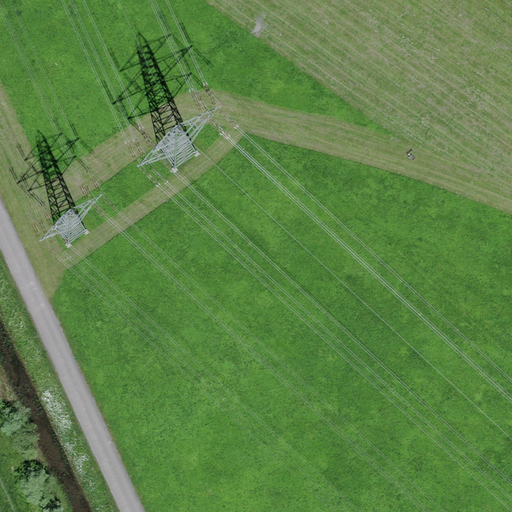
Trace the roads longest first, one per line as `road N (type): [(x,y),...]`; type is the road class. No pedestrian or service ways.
road 1 (track): [(170,90),(511,205)]
road 2 (track): [(133,511),(0,220)]
